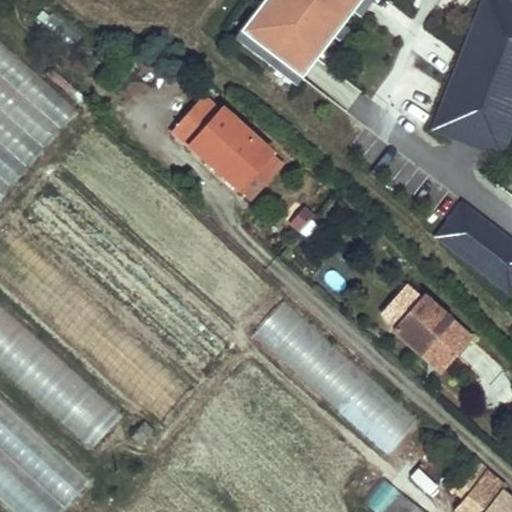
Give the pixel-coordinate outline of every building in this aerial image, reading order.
[(260,0),(240,28),(303,76),(360,0),(260,0)] [(511,0),(474,0),(426,128),(510,160),(511,155),(511,0)] [(458,17),(468,0),(443,0),(440,6),(458,17)] [(0,198),(79,107),(0,39),(0,198)] [(269,155),(205,98),(172,134),(236,192),(269,155)] [(204,375),(234,341),(45,180),(16,215),(204,375)] [(511,237),(463,197),(432,235),(510,298),(511,295),(511,237)] [(301,204),(288,222),(299,230),(312,213),(301,204)] [(0,280),(163,422),(193,387),(7,225),(0,232),(0,280)] [(430,357),(426,361),(442,374),(472,341),(425,299),(395,332),(422,357),(425,353),(430,357)] [(249,337),(389,454),(419,417),(279,301),(249,337)] [(0,368),(92,447),(123,410),(0,305),(0,368)] [(0,497),(17,511),(60,511),(92,475),(0,396),(0,497)] [(488,472),(474,461),(451,489),(464,499),(482,476),(484,478),(488,472)] [(414,470),(409,482),(432,493),(438,481),(414,470)] [(484,478),(482,476),(464,499),(455,511),(456,511),(483,511),(499,492),(501,493),(502,492),(484,478)] [(511,511),(511,501),(501,493),(499,492),(483,511),(511,511)] [(414,511),(418,509),(401,495),(387,511),(414,511)]
